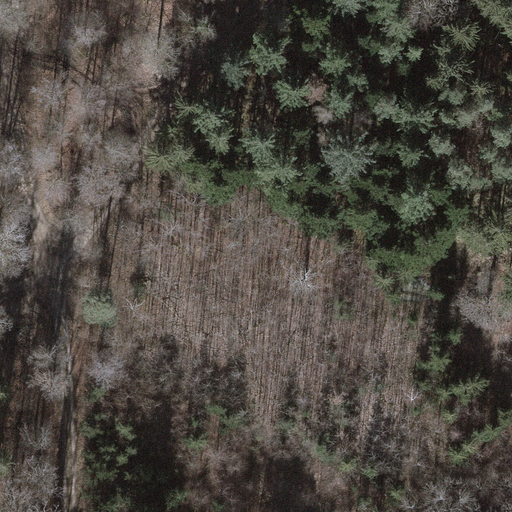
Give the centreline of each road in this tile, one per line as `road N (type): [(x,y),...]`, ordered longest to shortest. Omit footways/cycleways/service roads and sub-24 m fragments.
road 1 (track): [(63,260),(288,0)]
road 2 (track): [(63,260),(73,511)]
road 3 (track): [(63,260),(39,212),(0,38)]
